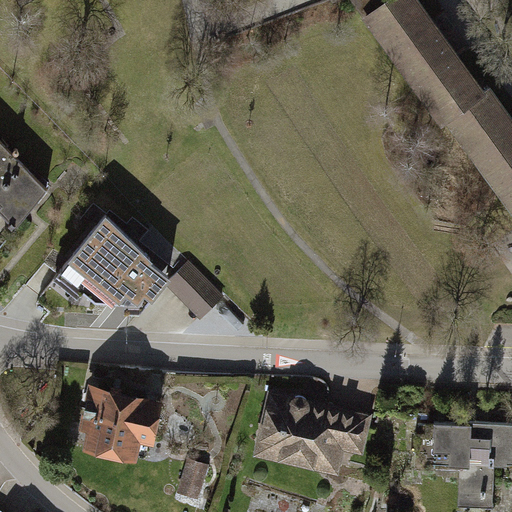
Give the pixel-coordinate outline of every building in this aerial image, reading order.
[(331,0),(332,1),(334,0),(350,0),(438,125),(443,122),(511,212),(511,117),(489,84),(484,87),(420,0),(331,0)] [(0,251),(29,214),(47,192),(0,145),(0,251)] [(108,208),(47,285),(70,305),(85,288),(95,298),(127,298),(127,307),(140,309),(174,273),(159,259),(160,255),(108,208)] [(166,283),(201,318),(223,295),(190,259),(166,283)] [(161,397),(87,382),(78,424),(89,426),(84,446),(133,456),(137,437),(152,440),(161,397)] [(368,411),(267,390),(254,453),(335,470),(339,451),(358,455),(368,411)] [(511,427),(432,426),(431,468),(456,469),(456,507),(495,507),(496,466),(511,465),(511,427)] [(197,503),(207,466),(187,460),(177,497),(197,503)]
